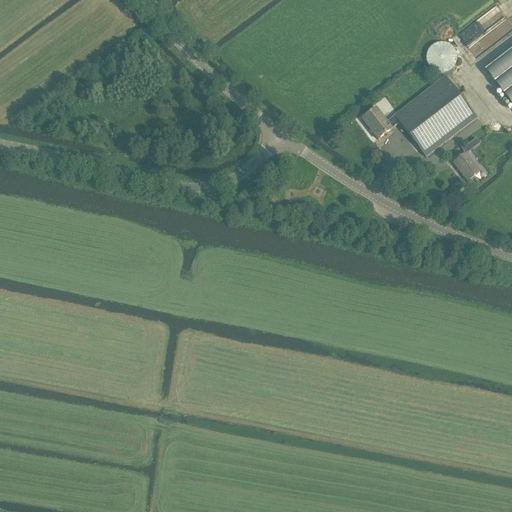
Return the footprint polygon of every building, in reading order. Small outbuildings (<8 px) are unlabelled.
[(440,74),(441,74),(443,74),(445,73),(447,73),(449,71),(451,70),(452,68),(454,66),(455,64),(455,62),(456,59),(456,56),(455,54),(454,52),(452,49),(450,47),(447,46),(445,45),(442,44),(439,44),(436,45),(433,46),(431,49),(428,51),(427,54),(426,57),(426,61),(427,64),(428,67),(430,69),(433,71),(435,73),(438,73),(440,74)] [(511,49),(485,71),(511,106),(511,49)] [(442,145),(476,119),(445,78),(394,116),(395,117),(387,123),(392,129),(399,123),(426,158),(442,145)] [(378,141),(392,130),(392,129),(387,123),(376,109),(362,120),(378,141)] [(476,139),(467,146),(471,151),(480,144),(476,139)] [(467,154),(454,164),(458,170),(467,182),(480,172),(467,154)]
